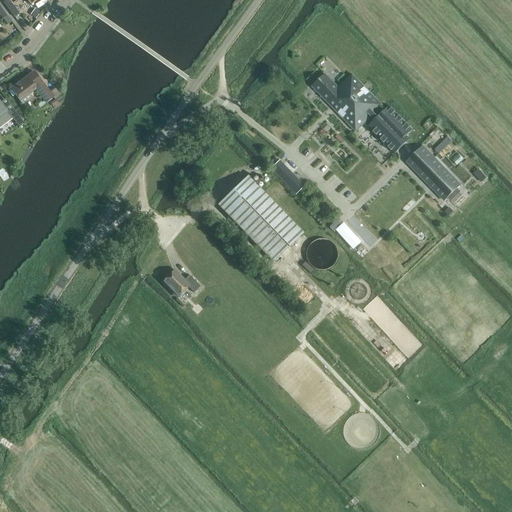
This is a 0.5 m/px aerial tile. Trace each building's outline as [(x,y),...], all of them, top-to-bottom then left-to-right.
[(12,4),(7,8),(14,17),(19,13),(12,4)] [(3,18),(8,25),(11,22),(7,15),(5,17),(3,18)] [(11,89),(20,101),(36,89),(46,103),(53,97),(34,72),(11,89)] [(313,88),(332,107),(333,106),(336,109),(335,110),(355,131),(370,117),(374,121),(368,127),(395,154),(410,140),(406,136),(413,130),(389,106),(378,117),(374,113),(382,106),(352,74),(338,88),(326,75),(325,74),(312,87),(313,88)] [(0,128),(12,119),(19,127),(24,123),(13,108),(8,112),(0,100),(0,128)] [(449,136),(439,145),(444,149),(453,140),(449,136)] [(460,185),(423,147),(407,162),(444,201),(448,197),(451,201),(460,192),(457,189),(460,185)] [(272,168),(296,194),(305,185),(281,160),(272,168)] [(218,205),(273,262),(303,234),(247,176),(218,205)] [(353,248),(362,240),(344,221),(335,229),(353,248)] [(339,261),(339,257),(339,253),(338,250),(336,246),(334,245),(331,242),(328,241),(325,240),(322,240),(319,240),(316,241),(313,242),(311,245),(309,246),(307,250),(306,253),(305,257),(306,260),(307,263),(308,266),(310,269),(313,271),(316,273),(319,273),(322,274),(325,274),(328,273),(331,271),(334,269),(336,267),(338,264),(339,261)] [(162,282),(178,297),(188,287),(194,293),(200,287),(189,275),(184,281),(174,270),(162,282)]
